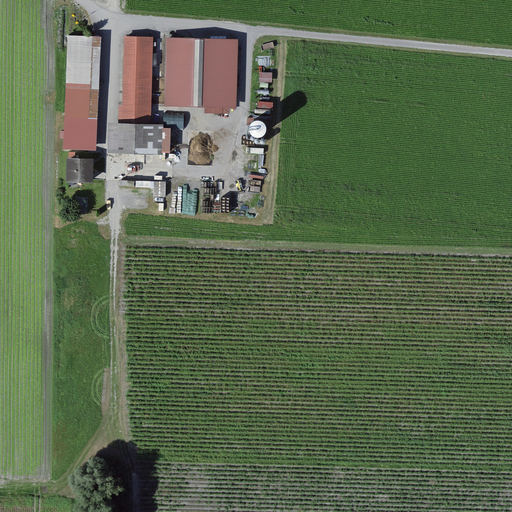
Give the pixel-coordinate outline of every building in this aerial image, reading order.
[(96,38),(71,36),(68,124),(94,124),(96,38)] [(155,124),(157,38),(128,37),(124,124),(115,123),(114,153),(166,152),(167,124),(155,124)] [(242,42),(174,40),(173,105),(241,107),(242,42)] [(96,160),(71,159),(71,184),(96,185),(96,160)] [(262,186),(267,168),(252,164),(247,182),(262,186)] [(152,195),(164,195),(164,185),(152,185),(152,195)]
